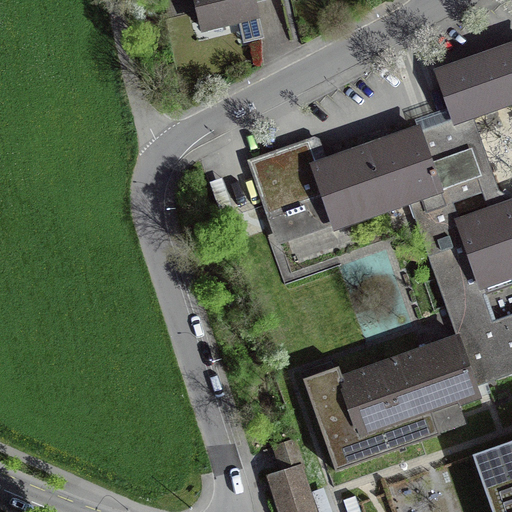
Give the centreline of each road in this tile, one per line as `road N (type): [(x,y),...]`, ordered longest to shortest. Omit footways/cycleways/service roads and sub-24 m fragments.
road 1 (residential): [(231,511),(232,493),(146,207),(152,169)]
road 2 (residential): [(152,169),(183,138),(459,0)]
road 3 (unclassified): [(109,0),(152,169)]
